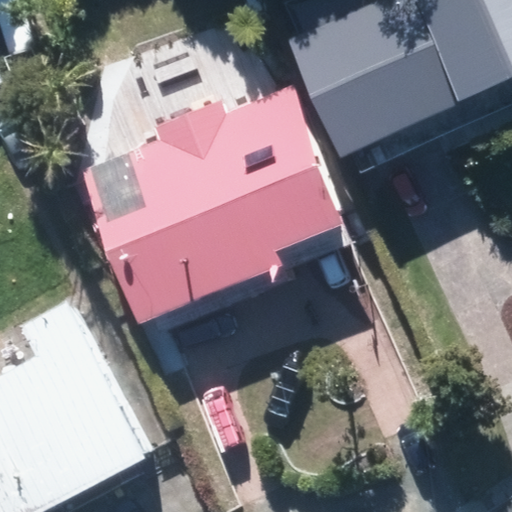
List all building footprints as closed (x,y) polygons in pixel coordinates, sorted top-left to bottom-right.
[(30,0),(0,0),(0,20),(10,57),(44,48),(30,0)] [(511,0),(415,0),(320,48),(379,163),(511,95),(511,0)] [(0,98),(20,87),(0,49),(0,98)] [(239,103),(173,130),(178,144),(106,173),(170,327),(314,268),(311,259),(377,232),(317,88),(245,117),(239,103)] [(0,511),(82,511),(172,463),(84,300),(37,326),(56,359),(0,389),(0,511)]
